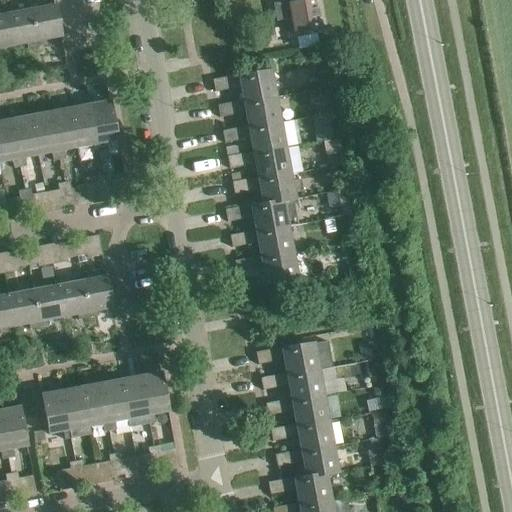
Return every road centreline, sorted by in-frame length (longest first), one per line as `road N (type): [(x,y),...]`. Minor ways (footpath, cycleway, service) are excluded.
road 1 (secondary): [(511,489),(418,0)]
road 2 (residential): [(217,476),(172,204)]
road 3 (residential): [(172,204),(140,0)]
road 4 (residential): [(34,511),(217,476)]
road 5 (residential): [(0,239),(172,204)]
